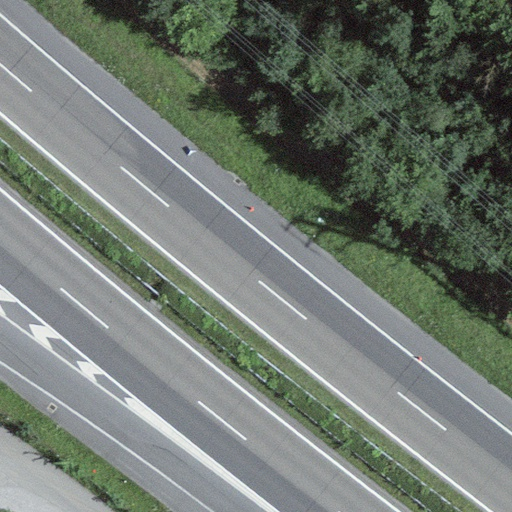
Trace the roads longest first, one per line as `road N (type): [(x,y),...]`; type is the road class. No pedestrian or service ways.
road 1 (motorway): [(511,480),(0,63)]
road 2 (motorway): [(0,236),(338,511)]
road 3 (motorway): [(0,336),(246,511)]
